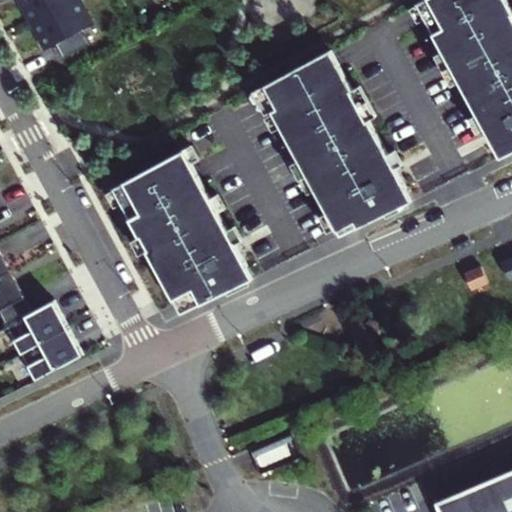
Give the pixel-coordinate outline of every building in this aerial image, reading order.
[(56,41),(63,55),(90,41),(82,26),(90,21),(78,0),(22,0),(47,45),(56,41)] [(511,148),(511,0),(426,0),(423,2),(502,153),(511,148)] [(416,197),(336,52),(265,90),(341,234),(416,197)] [(253,274),(186,147),(115,184),(181,311),(253,274)] [(39,379),(87,354),(58,300),(37,311),(0,241),(0,193),(1,193),(0,191),(0,313),(3,312),(39,379)] [(483,267),(470,272),(476,286),(489,281),(483,267)] [(511,511),(511,472),(439,501),(443,511),(511,511)]
